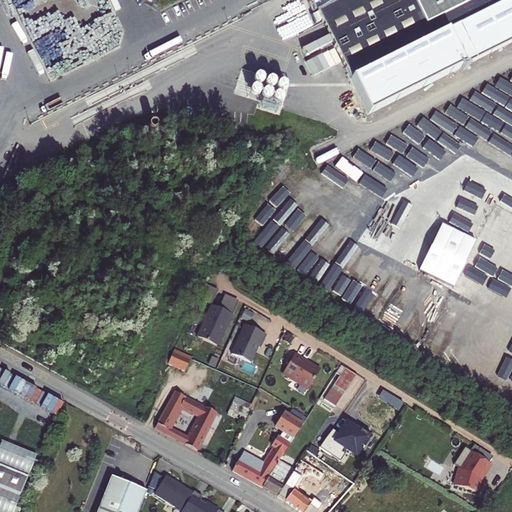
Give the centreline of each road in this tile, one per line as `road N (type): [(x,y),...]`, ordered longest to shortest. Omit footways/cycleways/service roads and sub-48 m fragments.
road 1 (tertiary): [(0,355),(278,511)]
road 2 (unknown): [(277,59),(296,88),(331,92),(511,2)]
